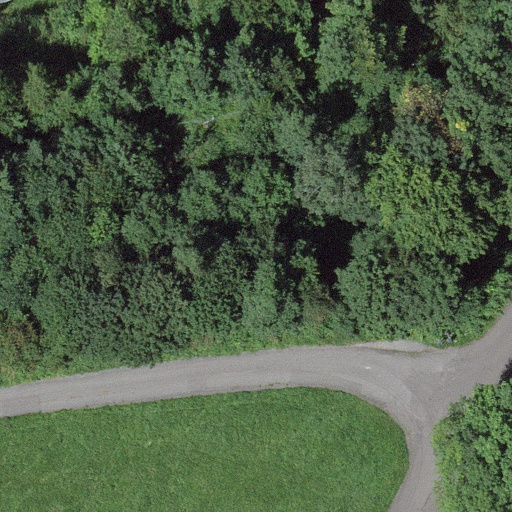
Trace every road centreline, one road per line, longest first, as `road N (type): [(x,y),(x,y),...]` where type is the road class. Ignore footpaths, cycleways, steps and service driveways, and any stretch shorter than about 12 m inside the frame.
road 1 (unclassified): [(476,404),(348,366),(0,403)]
road 2 (unclassified): [(417,511),(476,404)]
